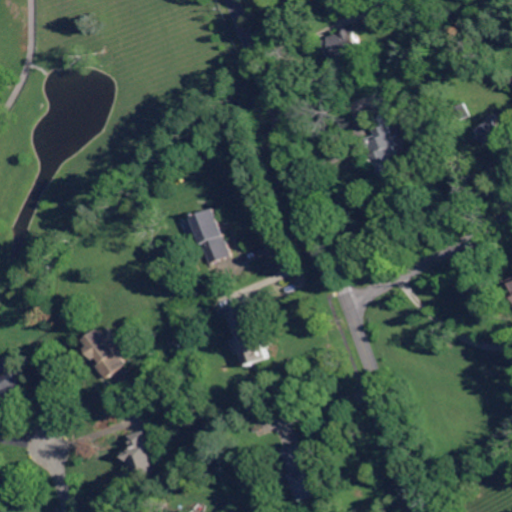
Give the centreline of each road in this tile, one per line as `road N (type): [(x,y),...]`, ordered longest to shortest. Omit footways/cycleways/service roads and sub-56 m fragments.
road 1 (residential): [(428,511),(236,0)]
road 2 (residential): [(351,304),(511,216)]
